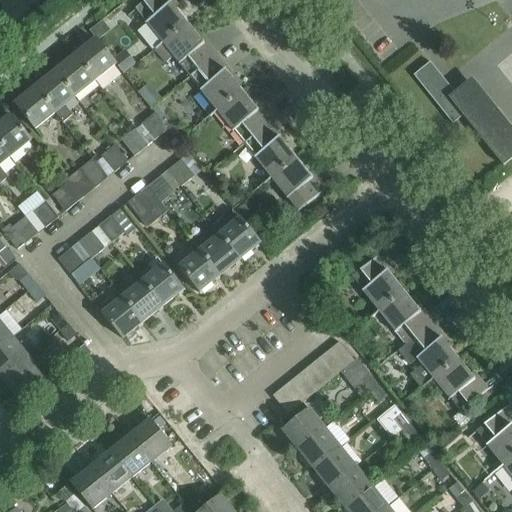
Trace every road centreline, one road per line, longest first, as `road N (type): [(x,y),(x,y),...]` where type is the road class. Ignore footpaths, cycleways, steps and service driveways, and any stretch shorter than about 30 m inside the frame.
road 1 (residential): [(173,356),(212,403),(254,392),(309,347),(312,321),(276,278)]
road 2 (residential): [(390,184),(242,0)]
road 3 (residential): [(0,474),(147,362),(173,356)]
road 4 (residential): [(511,320),(390,184)]
road 5 (residential): [(276,278),(390,184)]
road 6 (residential): [(173,356),(276,278)]
